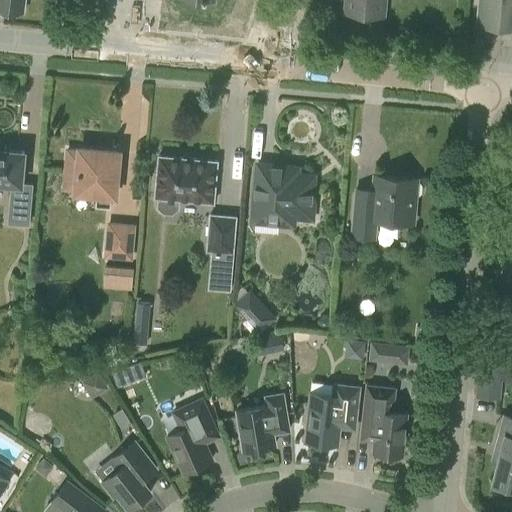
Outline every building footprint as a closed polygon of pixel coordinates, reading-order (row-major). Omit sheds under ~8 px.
[(0,0),(0,8),(23,11),(23,0),(0,0)] [(345,0),(345,12),(383,16),(384,0),(345,0)] [(511,0),(479,0),(477,25),(511,27),(511,0)] [(79,148),(79,151),(67,150),(65,167),(65,174),(77,175),(76,192),(96,194),(95,206),(110,207),(111,195),(114,195),(118,152),(79,148)] [(24,152),(0,149),(0,183),(11,184),(8,223),(28,224),(31,184),(21,184),(24,152)] [(157,163),(154,197),(157,198),(157,207),(163,213),(172,214),(178,209),(179,199),(213,202),(216,164),(217,161),(158,155),(157,163)] [(297,218),(313,219),(315,203),(310,203),(312,177),(296,175),(297,168),(258,164),(253,220),(281,222),(282,212),(298,213),(297,218)] [(413,223),(417,179),(374,175),(373,190),(356,189),(352,235),(374,237),(376,220),(413,223)] [(206,250),(233,253),(236,216),(209,214),(206,250)] [(108,224),(106,256),(130,258),(133,226),(108,224)] [(230,290),(232,260),(211,258),(209,288),(230,290)] [(132,290),(134,268),(104,265),(103,288),(132,290)] [(259,333),(276,318),(250,289),(233,304),(259,333)] [(136,301),(133,343),(147,344),(150,302),(136,301)] [(426,326),(415,325),(414,338),(425,339),(426,326)] [(487,328),(486,338),(501,340),(502,329),(487,328)] [(280,330),(257,334),(261,354),(284,350),(280,330)] [(65,333),(45,332),(44,344),(64,345),(65,333)] [(348,339),(346,356),(364,358),(365,340),(348,339)] [(372,341),(370,359),(408,363),(409,345),(372,341)] [(121,367),(111,371),(117,385),(127,382),(121,367)] [(478,367),(476,397),(499,399),(501,369),(478,367)] [(82,379),(91,396),(107,388),(98,371),(82,379)] [(359,386),(334,384),(333,395),(310,392),(305,440),(337,444),(339,426),(354,428),(359,386)] [(394,388),(367,385),(361,438),(375,440),(374,452),(401,455),(406,413),(392,411),(394,388)] [(282,393),(265,396),(267,405),(236,410),(243,449),(275,444),(273,432),(289,430),(282,393)] [(201,399),(173,411),(181,429),(167,436),(183,472),(211,459),(203,442),(218,435),(201,399)] [(122,408),(113,414),(122,429),(131,423),(122,408)] [(493,446),(490,460),(496,462),(491,482),(511,487),(511,416),(502,413),(498,427),(493,446)] [(150,491),(141,480),(156,469),(134,441),(112,458),(120,468),(102,481),(114,496),(116,494),(128,509),(150,491)] [(35,468),(45,476),(53,466),(44,458),(35,468)] [(66,481),(54,497),(72,510),(69,511),(102,511),(104,510),(66,481)]
